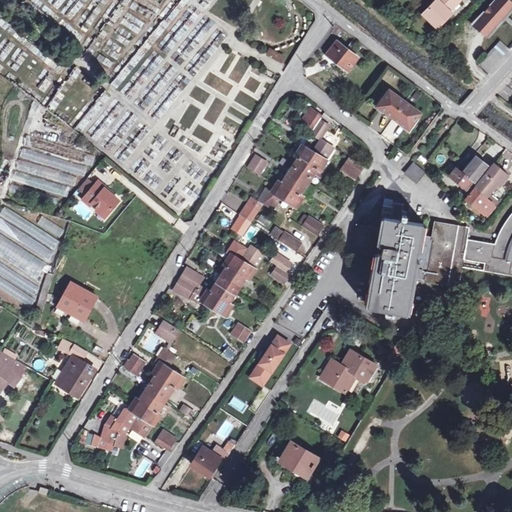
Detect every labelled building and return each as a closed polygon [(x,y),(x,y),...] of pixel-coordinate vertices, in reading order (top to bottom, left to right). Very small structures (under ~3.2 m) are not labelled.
[(439,0),(437,3),(433,7),(426,15),(440,28),(454,13),(452,11),(462,1),(461,0),(439,0)] [(511,0),(495,0),(474,22),(490,34),(505,18),(511,9),(511,0)] [(328,54),(350,71),(362,55),(340,39),(328,54)] [(499,40),(478,64),(489,73),(510,49),(499,40)] [(395,117),(407,101),(391,90),(383,101),(390,106),(387,110),(395,117)] [(390,106),(383,101),(380,105),(387,110),(390,106)] [(422,113),(407,101),(395,117),(404,123),(407,119),(414,124),(422,113)] [(302,122),(305,124),(314,109),(312,107),(302,122)] [(314,109),(305,124),(314,130),(313,133),(321,138),(329,124),(321,119),(324,115),(314,109)] [(407,119),(404,123),(411,128),(414,124),(407,119)] [(336,147),(321,138),(313,150),(304,144),(297,155),(300,157),(283,182),(280,180),(273,191),(271,190),(263,204),(275,211),(283,198),(298,207),(305,196),(303,194),(316,174),(322,177),(324,172),(322,170),(336,147)] [(260,175),(268,162),(258,155),(250,168),(260,175)] [(346,164),(360,172),(365,163),(351,155),(346,164)] [(465,173),(474,180),(487,163),(478,157),(465,173)] [(425,171),(414,163),(406,173),(418,181),(425,171)] [(358,176),(360,172),(346,164),(344,168),(358,176)] [(476,187),(487,197),(499,183),(502,185),(511,175),(496,164),(479,184),(476,187)] [(476,187),(479,184),(474,180),(465,173),(462,171),(457,167),(451,176),(467,188),(465,191),(470,195),(476,187)] [(98,185),(90,178),(82,189),(90,195),(98,185)] [(96,203),(110,215),(122,200),(101,182),(98,185),(90,195),(86,200),(93,206),(96,203)] [(497,206),(487,197),(476,187),(470,195),(467,198),(488,216),(497,206)] [(248,203),(260,210),(264,205),(251,197),(248,203)] [(232,220),(237,213),(223,203),(218,210),(232,220)] [(244,235),(260,210),(248,203),(240,215),(242,216),(234,228),(244,235)] [(0,288),(32,304),(42,285),(40,284),(50,264),(52,265),(65,240),(1,207),(0,209),(0,288)] [(405,313),(413,274),(417,275),(429,277),(428,281),(462,288),(467,261),(487,265),(486,273),(511,277),(511,219),(504,231),(498,246),(467,240),(469,230),(439,224),(436,240),(424,238),(426,225),(410,222),(411,216),(406,215),(406,216),(400,215),(399,220),(387,218),(383,239),(381,239),(382,230),(360,226),(355,251),(377,255),(378,253),(381,254),(370,308),(405,313)] [(36,227),(62,238),(67,228),(41,217),(36,227)] [(304,226),(319,235),(325,226),(310,217),(304,226)] [(280,240),(296,250),(302,241),(286,231),(280,240)] [(198,287),(204,278),(188,269),(177,286),(193,296),(226,315),(233,304),(230,303),(246,278),(249,280),(266,255),(251,246),(242,260),(232,254),(225,265),(228,267),(212,291),(209,288),(207,292),(198,287)] [(188,269),(204,278),(205,275),(190,266),(188,269)] [(290,274),(277,266),(272,274),(285,282),(290,274)] [(413,274),(405,313),(409,314),(417,275),(413,274)] [(99,296),(72,281),(59,306),(86,320),(99,296)] [(193,296),(177,286),(175,289),(191,299),(193,296)] [(166,321),(160,329),(175,340),(181,331),(166,321)] [(251,331),(240,324),(232,335),(243,342),(251,331)] [(173,343),(175,340),(160,329),(158,333),(173,343)] [(291,344),(279,335),(255,372),(267,380),(291,344)] [(71,354),(76,345),(65,341),(61,350),(71,355),(71,354)] [(76,345),(71,354),(74,356),(82,360),(89,352),(76,345)] [(229,361),(236,352),(228,345),(220,354),(229,361)] [(158,375),(151,383),(146,391),(140,399),(137,397),(129,409),(124,410),(113,430),(106,428),(101,440),(99,447),(112,451),(119,432),(127,435),(131,428),(146,436),(162,414),(163,415),(169,407),(164,404),(176,387),(179,389),(186,378),(170,368),(179,355),(167,347),(161,356),(161,362),(154,373),(158,375)] [(0,351),(0,373),(3,369),(9,372),(11,369),(16,361),(0,351)] [(343,367),(337,364),(333,371),(329,369),(322,379),(345,393),(356,376),(368,383),(378,367),(353,351),(343,367)] [(136,373),(145,360),(136,354),(127,367),(136,373)] [(74,356),(65,370),(70,373),(63,385),(80,394),(95,368),(82,360),(74,356)] [(333,371),(337,364),(333,361),(329,369),(333,371)] [(3,369),(0,373),(0,391),(2,393),(10,380),(18,384),(22,376),(11,369),(9,372),(3,369)] [(70,373),(65,370),(59,382),(63,385),(70,373)] [(267,380),(255,372),(252,377),(264,385),(267,380)] [(142,388),(146,391),(151,383),(147,381),(142,388)] [(243,412),(248,405),(234,396),(229,403),(243,412)] [(180,410),(191,418),(195,413),(184,405),(180,410)] [(210,431),(225,441),(236,424),(220,414),(210,431)] [(511,422),(495,420),(492,433),(511,436),(511,422)] [(346,442),(350,434),(341,429),(337,437),(346,442)] [(174,441),(161,433),(156,441),(168,450),(174,441)] [(95,437),(92,446),(99,447),(101,440),(95,437)] [(318,458),(291,442),(290,444),(285,441),(273,461),(302,479),(304,475),(307,476),(318,458)] [(223,451),(218,447),(214,454),(204,447),(192,466),(212,479),(234,447),(229,443),(223,451)] [(153,463),(145,457),(134,473),(142,479),(153,463)]
